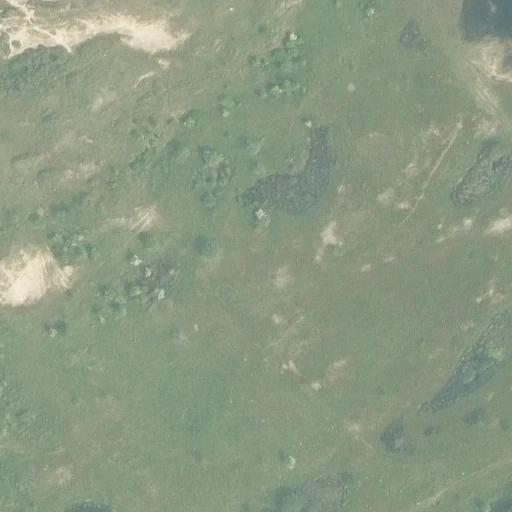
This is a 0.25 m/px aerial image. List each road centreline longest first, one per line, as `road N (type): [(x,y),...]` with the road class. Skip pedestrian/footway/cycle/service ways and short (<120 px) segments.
road 1 (track): [(383,511),(511,439)]
road 2 (track): [(511,127),(438,0)]
